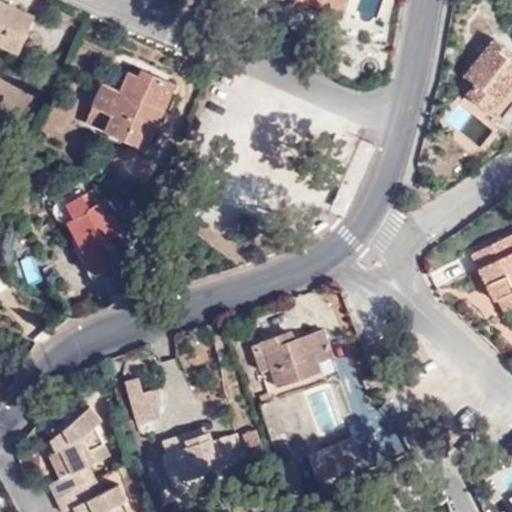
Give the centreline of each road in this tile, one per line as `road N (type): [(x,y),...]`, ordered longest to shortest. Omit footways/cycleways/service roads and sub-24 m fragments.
road 1 (tertiary): [(0,428),(53,364),(83,343),(334,257)]
road 2 (residential): [(117,0),(402,122)]
road 3 (residential): [(379,287),(363,318),(388,392),(458,511)]
road 4 (residential): [(400,258),(437,220),(511,170)]
road 5 (tertiary): [(402,122),(426,0)]
